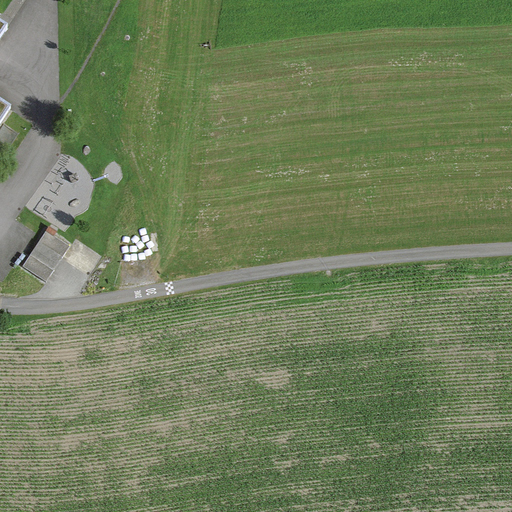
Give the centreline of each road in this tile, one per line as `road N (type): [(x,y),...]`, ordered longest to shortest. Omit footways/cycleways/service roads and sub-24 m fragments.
road 1 (track): [(170,288),(511,250)]
road 2 (residential): [(0,308),(170,288)]
